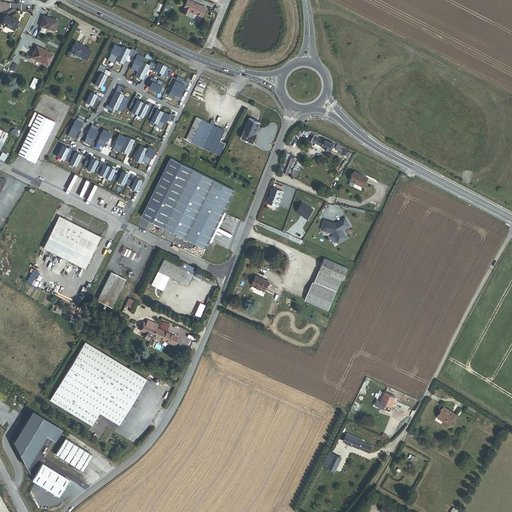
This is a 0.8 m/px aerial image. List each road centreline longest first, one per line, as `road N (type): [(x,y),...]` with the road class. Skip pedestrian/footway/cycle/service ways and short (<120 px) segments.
road 1 (unclassified): [(65,511),(155,434),(229,278)]
road 2 (unclassified): [(396,445),(511,232)]
road 3 (residential): [(179,110),(116,78),(88,120),(77,143),(146,176)]
road 4 (secondary): [(511,217),(388,153),(336,113)]
road 5 (unclassified): [(229,278),(291,117)]
road 6 (secondary): [(204,60),(75,0)]
road 7 (unclassified): [(122,225),(0,164)]
